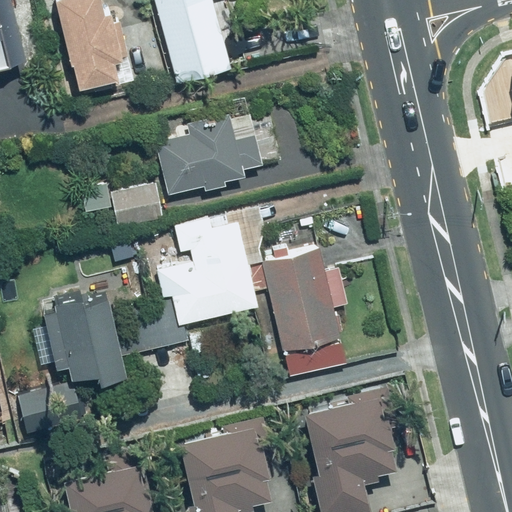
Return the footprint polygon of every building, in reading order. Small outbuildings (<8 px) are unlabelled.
[(0,0),(0,61),(22,57),(9,0),(0,0)] [(99,13),(95,0),(48,0),(68,86),(109,76),(105,59),(116,57),(106,11),(99,13)] [(148,0),(170,79),(222,64),(205,1),(207,0),(148,0)] [(179,132),(151,138),(163,193),(198,185),(199,189),(218,185),(217,180),(236,175),(234,167),(257,162),(246,115),(227,119),(226,113),(177,123),(179,132)] [(106,181),(76,185),(79,210),(109,206),(111,224),(158,217),(153,183),(107,189),(106,181)] [(124,318),(132,348),(183,338),(180,323),(250,309),(241,265),(248,264),(266,355),(337,340),(330,305),(343,302),(336,263),(321,266),(317,246),(286,252),(285,244),(255,250),(259,205),(170,223),(170,230),(134,239),(139,257),(184,246),(187,258),(152,267),(160,299),(167,297),(170,306),(124,318)] [(46,300),(48,309),(35,312),(46,365),(59,363),(62,380),(82,376),(83,382),(114,376),(99,299),(71,305),(69,295),(46,300)] [(62,380),(7,392),(15,430),(71,418),(62,380)] [(368,395),(290,414),(313,511),(349,511),(359,510),(352,482),(387,473),(368,395)] [(246,422),(171,441),(187,503),(178,505),(179,511),(230,511),(229,506),(266,497),(246,422)] [(144,511),(132,463),(45,485),(52,511),(144,511)]
